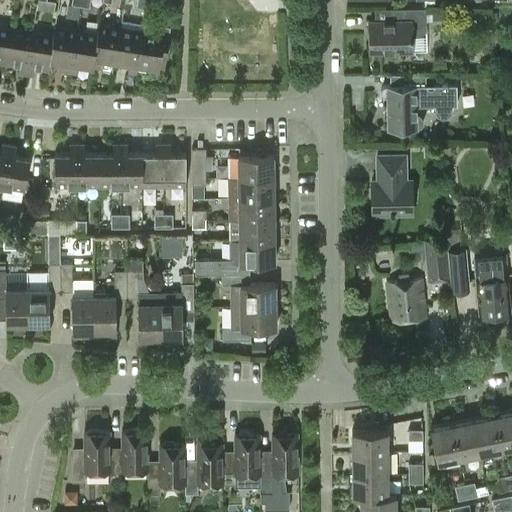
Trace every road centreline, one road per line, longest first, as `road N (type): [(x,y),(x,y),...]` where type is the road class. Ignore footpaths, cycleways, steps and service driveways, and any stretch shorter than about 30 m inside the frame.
road 1 (residential): [(325,110),(0,107)]
road 2 (residential): [(41,409),(92,385),(327,394)]
road 3 (residential): [(327,394),(325,110)]
road 4 (residential): [(327,394),(511,362)]
